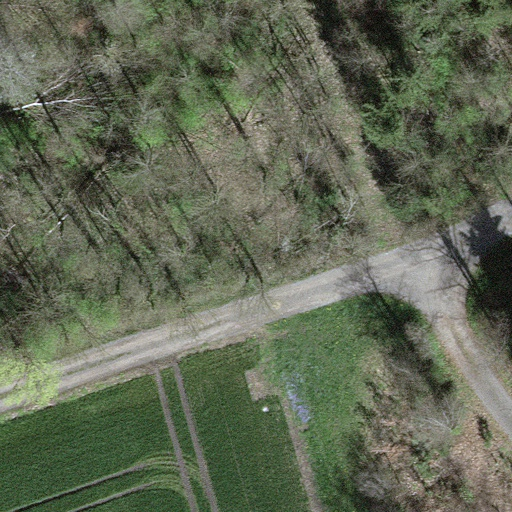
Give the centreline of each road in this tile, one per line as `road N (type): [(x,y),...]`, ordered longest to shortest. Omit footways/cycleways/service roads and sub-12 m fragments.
road 1 (track): [(0,403),(411,262),(511,211)]
road 2 (track): [(511,392),(411,262)]
